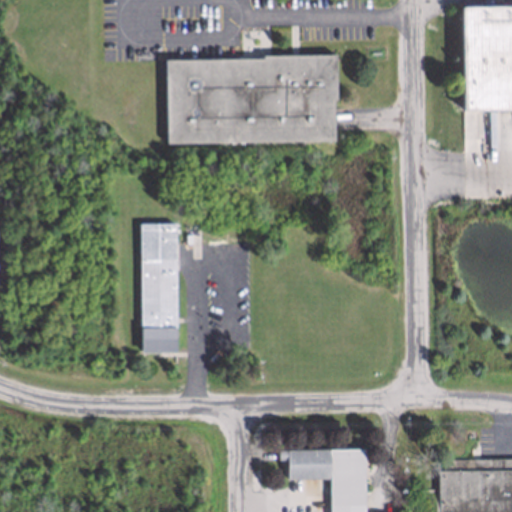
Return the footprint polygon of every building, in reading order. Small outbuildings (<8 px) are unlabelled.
[(511,0),(511,104),(460,104),(458,0),(511,0)] [(165,57),(333,55),(332,142),(166,144),(165,57)] [(173,351),(139,351),(137,223),(171,222),(173,351)] [(363,501),(328,502),(327,477),(286,477),(285,448),(362,447),(363,501)] [(511,458),(511,511),(435,511),(435,467),(449,467),(448,458),(511,458)]
